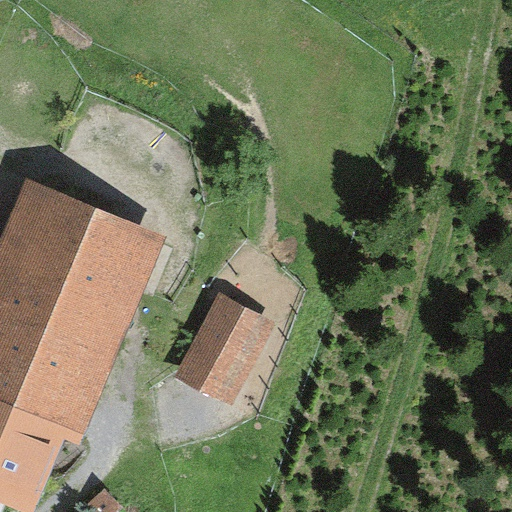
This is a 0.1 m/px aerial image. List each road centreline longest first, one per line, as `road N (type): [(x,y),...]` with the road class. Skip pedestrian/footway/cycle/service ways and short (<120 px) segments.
road 1 (track): [(362,511),(422,309),(491,0)]
road 2 (track): [(0,144),(171,209),(188,240),(106,448),(59,511)]
